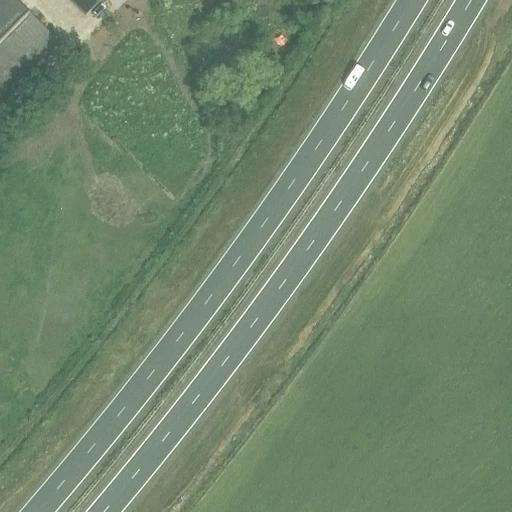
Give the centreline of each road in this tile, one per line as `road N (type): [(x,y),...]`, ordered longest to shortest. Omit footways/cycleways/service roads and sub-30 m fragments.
road 1 (trunk): [(415,0),(223,278),(38,511)]
road 2 (trunk): [(103,511),(252,325),(468,0)]
